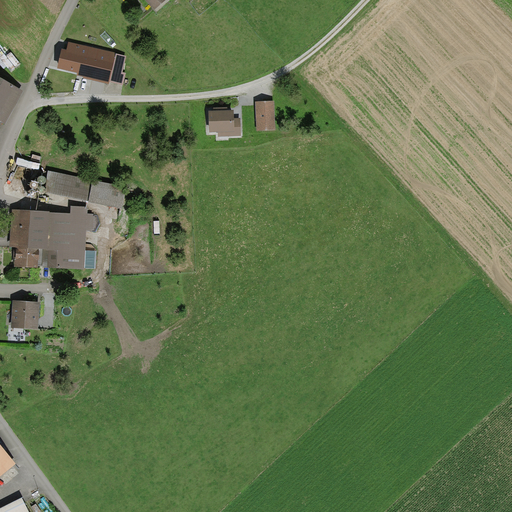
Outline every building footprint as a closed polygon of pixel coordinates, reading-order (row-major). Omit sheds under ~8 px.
[(147,0),(155,10),(167,1),(166,0),(147,0)] [(125,58),(62,42),(55,71),(121,87),(124,75),(121,74),(125,58)] [(0,48),(0,60),(10,74),(22,64),(12,52),(6,56),(0,48)] [(0,138),(24,93),(0,80),(0,138)] [(274,103),(256,103),(257,130),(275,129),(274,103)] [(209,112),(209,135),(217,135),(217,138),(241,138),(241,119),(234,119),(234,112),(224,112),(209,112)] [(127,190),(50,174),(45,195),(123,211),(127,190)] [(69,215),(13,212),(11,248),(15,248),(14,271),(38,272),(38,268),(85,271),(87,232),(95,233),(96,217),(93,216),(93,215),(88,215),(88,208),(70,207),(69,215)] [(39,304),(14,302),(13,328),(38,330),(39,304)] [(0,478),(16,465),(0,446),(0,478)] [(0,510),(0,511),(29,511),(22,499),(0,510)]
